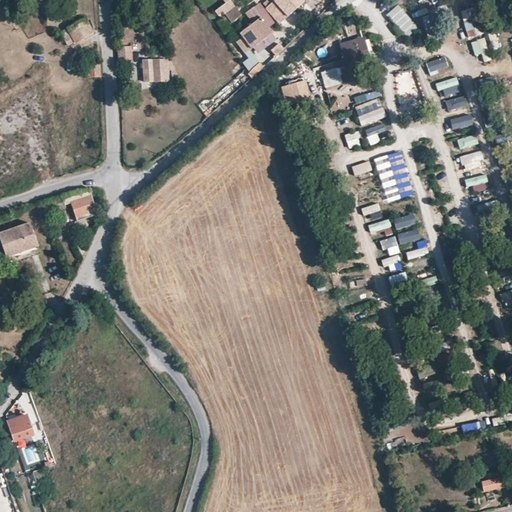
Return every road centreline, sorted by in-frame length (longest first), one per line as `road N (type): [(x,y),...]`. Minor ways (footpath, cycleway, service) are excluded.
road 1 (residential): [(114,178),(145,175),(344,0)]
road 2 (residential): [(98,254),(114,308),(196,401),(206,441),(188,511)]
road 3 (unknown): [(389,85),(388,37),(410,53),(432,110),(419,125),(402,126),(395,113)]
road 4 (residential): [(0,406),(98,254)]
road 5 (unclassified): [(105,0),(114,178)]
